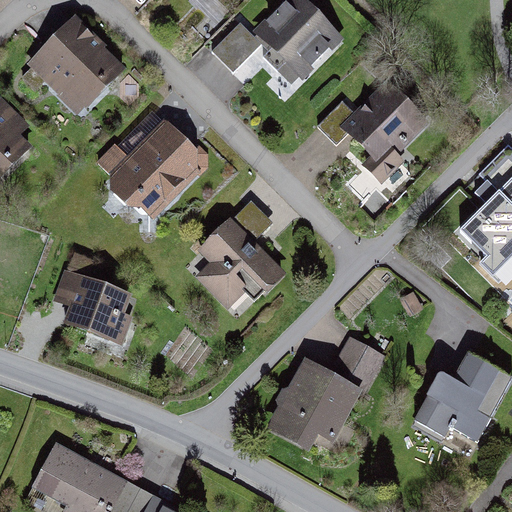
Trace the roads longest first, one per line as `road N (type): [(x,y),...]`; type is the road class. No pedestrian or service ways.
road 1 (residential): [(367,265),(123,20),(91,0),(54,1),(18,16),(0,35)]
road 2 (residential): [(197,440),(367,265)]
road 3 (residential): [(0,363),(197,440)]
road 4 (residential): [(367,265),(511,125)]
road 5 (residential): [(197,440),(328,511)]
